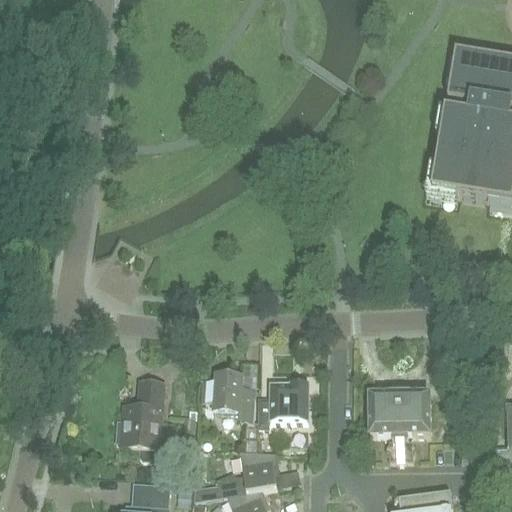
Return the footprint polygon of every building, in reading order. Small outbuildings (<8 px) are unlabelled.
[(511,68),(497,66),(497,71),(484,68),(484,64),(457,59),(450,106),(473,110),(471,123),(447,119),(433,200),(511,212),(511,129),(511,127),(511,68)] [(254,427),(256,396),(243,395),(244,381),(216,379),(215,386),(203,385),(201,407),(214,408),(213,416),(240,418),(240,426),(254,427)] [(366,379),(366,400),(383,401),(383,379),(366,379)] [(122,426),(117,426),(115,448),(120,448),(119,452),(140,454),(139,462),(142,466),(151,467),(155,464),(155,455),(160,456),(166,390),(140,388),(138,413),(123,412),(122,426)] [(309,428),(310,389),(292,389),(292,390),(272,390),(272,403),(260,403),(259,433),(275,434),(275,427),(309,428)] [(371,442),(401,442),(400,401),(370,401),(371,442)] [(400,401),(401,442),(431,442),(430,401),(400,401)] [(511,411),(509,412),(509,411),(508,411),(508,413),(510,455),(498,456),(499,499),(511,498),(511,411)] [(196,424),(197,424),(198,415),(190,414),(189,423),(185,422),(183,436),(186,436),(185,447),(193,448),(196,424)] [(463,435),(463,450),(473,450),(473,435),(463,435)] [(244,444),(243,457),(256,458),(256,445),(244,444)] [(413,447),(389,447),(389,467),(413,467),(413,447)] [(223,503),(227,502),(263,496),(277,494),(274,473),(278,472),(276,459),(256,458),(243,457),(240,457),(244,485),(237,486),(234,479),(216,486),(219,491),(223,503)] [(130,511),(168,511),(170,490),(133,487),(132,510),(131,510),(130,511)] [(223,503),(219,491),(211,492),(209,496),(210,505),(223,503)] [(264,511),(263,509),(268,507),(263,496),(227,502),(230,511),(264,511)] [(452,511),(451,498),(400,505),(400,511),(452,511)]
